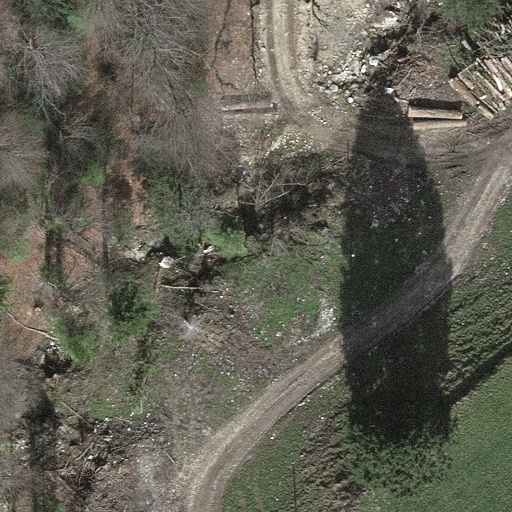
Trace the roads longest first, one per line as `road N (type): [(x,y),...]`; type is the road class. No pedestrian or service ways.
road 1 (track): [(511,158),(453,258),(420,294),(236,440),(207,481),(198,511)]
road 2 (track): [(511,140),(424,151),(323,128),(296,98),(285,68),(277,0)]
